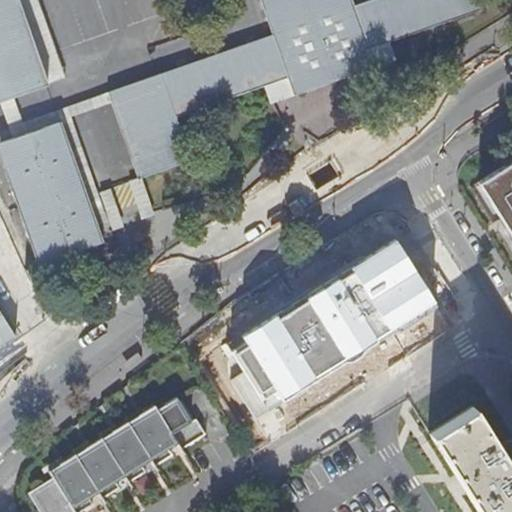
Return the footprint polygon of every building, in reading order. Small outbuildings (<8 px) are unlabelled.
[(0,0),(0,98),(13,94),(0,55),(0,0)] [(0,0),(0,55),(13,94),(64,77),(36,0),(0,0)] [(106,92),(135,178),(187,160),(171,116),(282,74),(290,94),(371,64),(363,47),(477,5),(475,0),(360,0),(351,3),(349,0),(262,0),(274,35),(106,92)] [(0,150),(0,156),(1,161),(63,138),(60,129),(0,150)] [(100,241),(63,138),(1,161),(39,263),(100,241)] [(511,164),(477,185),(511,241),(511,164)] [(64,459),(47,469),(54,479),(32,492),(44,511),(78,511),(93,503),(89,496),(97,491),(102,498),(119,487),(115,480),(123,474),(128,482),(145,471),(141,464),(150,458),(154,465),(172,454),(168,447),(177,442),(180,449),(205,433),(195,417),(191,420),(175,395),(156,407),(154,403),(132,417),(126,421),(117,426),(107,432),(90,443),(83,447),(64,459)] [(126,421),(132,417),(143,410),(140,406),(123,416),(126,421)] [(468,408),(428,432),(478,511),(511,511),(511,476),(490,442),(468,408)] [(97,432),(99,437),(107,432),(117,426),(114,422),(97,432)] [(71,448),(74,453),(83,447),(90,443),(87,438),(71,448)] [(47,469),(64,459),(61,454),(40,467),(43,472),(47,469)]
